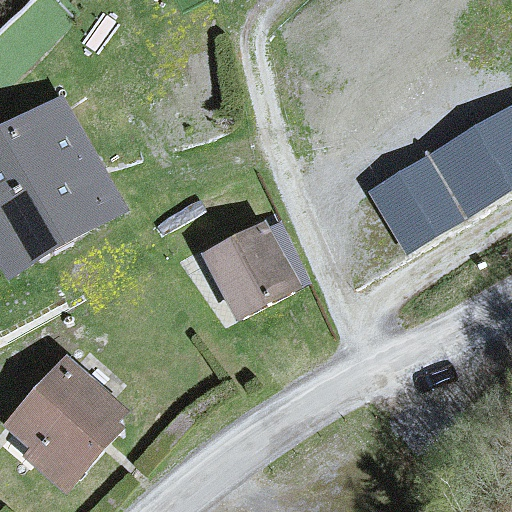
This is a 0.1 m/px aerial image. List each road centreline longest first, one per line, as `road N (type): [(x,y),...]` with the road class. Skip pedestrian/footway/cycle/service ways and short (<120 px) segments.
road 1 (residential): [(511,309),(374,373),(234,457),(173,511)]
road 2 (track): [(113,185),(276,146)]
